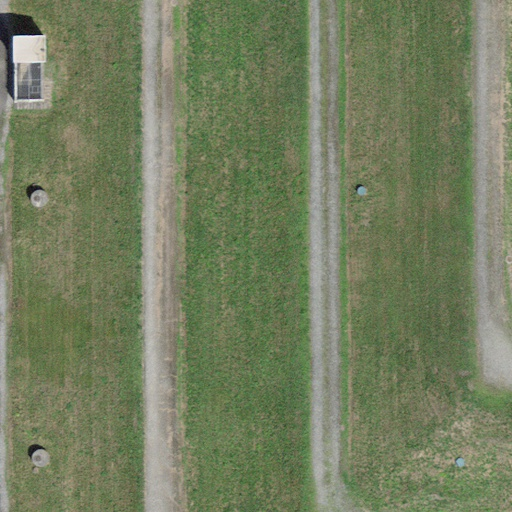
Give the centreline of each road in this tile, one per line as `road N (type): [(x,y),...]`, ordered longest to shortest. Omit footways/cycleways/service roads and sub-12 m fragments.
road 1 (track): [(158,511),(156,0)]
road 2 (track): [(324,470),(322,0)]
road 3 (track): [(511,359),(497,340),(492,299),(490,0)]
